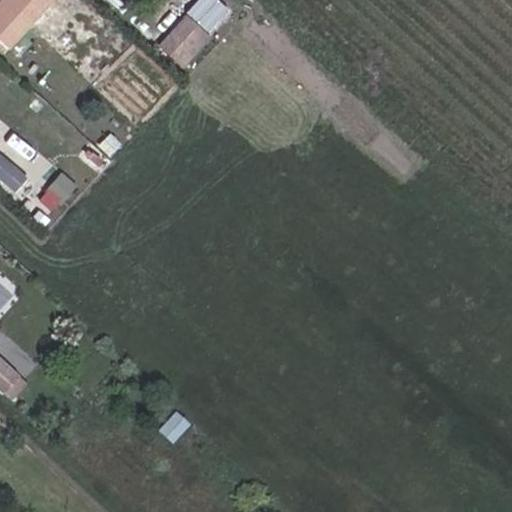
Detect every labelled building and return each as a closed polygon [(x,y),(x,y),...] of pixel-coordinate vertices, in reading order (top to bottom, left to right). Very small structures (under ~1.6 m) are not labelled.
[(0,0),(0,29),(26,0),(0,0)] [(188,19),(161,48),(184,69),(210,39),(188,19)] [(0,175),(17,192),(31,176),(0,147),(0,175)] [(64,171),(41,199),(54,210),(77,182),(64,171)] [(0,360),(0,390),(15,374),(0,360)]
